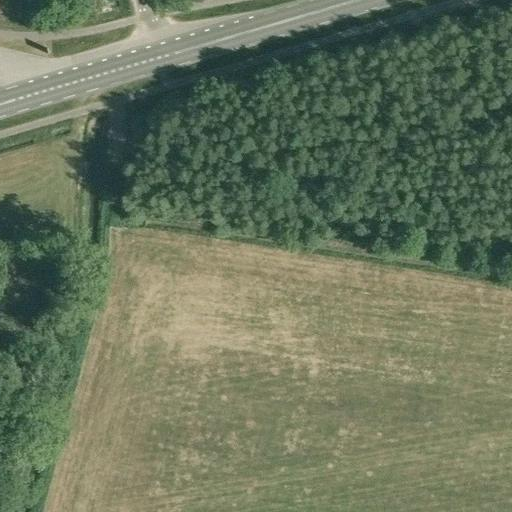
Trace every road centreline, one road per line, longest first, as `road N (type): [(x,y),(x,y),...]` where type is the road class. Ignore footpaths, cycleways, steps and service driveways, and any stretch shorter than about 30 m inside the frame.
road 1 (secondary): [(157,58),(356,0)]
road 2 (secondary): [(0,103),(157,58)]
road 3 (track): [(115,231),(115,70)]
